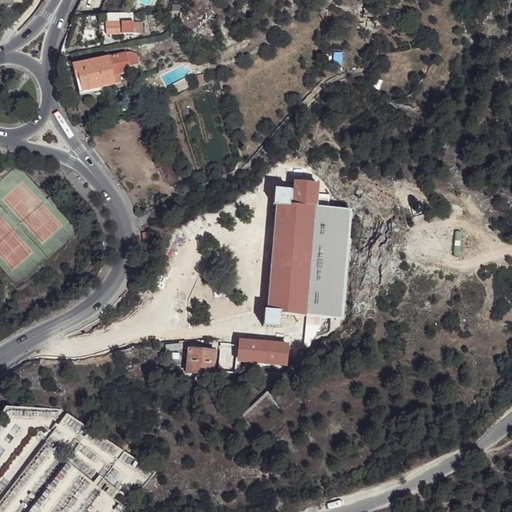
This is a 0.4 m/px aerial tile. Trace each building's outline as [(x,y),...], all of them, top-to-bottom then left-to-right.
[(363,10),(361,10),(362,14),(376,17),(378,7),(365,4),(363,10)] [(133,23),(133,14),(108,14),(108,23),(105,23),(106,35),(134,34),(134,33),(133,23)] [(142,22),(133,23),(134,33),(143,33),(142,22)] [(126,53),(129,67),(138,65),(136,54),(129,52),(126,53)] [(126,53),(108,57),(112,76),(118,74),(124,73),(129,67),(126,53)] [(108,57),(72,65),(78,93),(114,85),(113,83),(112,76),(108,57)] [(118,74),(112,76),(113,83),(120,81),(118,74)] [(195,76),(197,85),(206,83),(204,74),(195,76)] [(192,87),(186,77),(173,84),(178,94),(192,87)] [(214,78),(206,80),(208,88),(216,86),(214,78)] [(377,78),(374,86),(390,91),(393,83),(377,78)] [(140,114),(132,117),(134,123),(142,120),(140,114)] [(342,319),(349,236),(351,210),(315,208),(317,184),(295,182),(294,192),(274,190),(273,206),(275,206),(267,311),(264,311),(263,327),(279,328),(280,314),(342,319)] [(240,361),(286,365),(287,345),(241,341),(241,342),(220,340),(218,372),(239,373),(240,361)] [(213,376),(215,352),(188,350),(186,373),(213,376)] [(75,438),(81,427),(64,417),(57,428),(75,438)]
